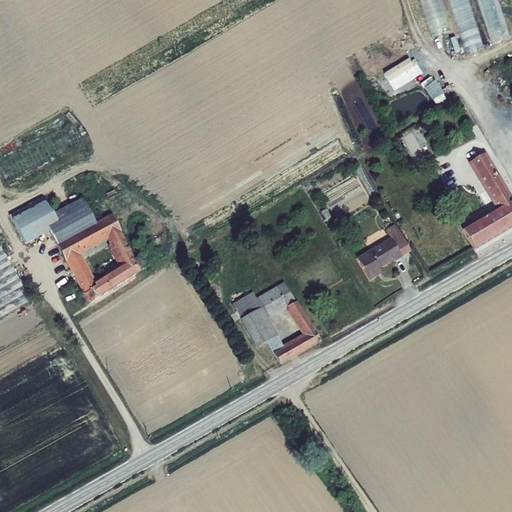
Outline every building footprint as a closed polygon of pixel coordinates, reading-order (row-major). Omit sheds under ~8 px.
[(440,0),(417,0),(429,38),(449,33),(440,0)] [(447,0),(465,55),(484,49),(468,0),(447,0)] [(498,0),(477,0),(490,44),(509,39),(498,0)] [(410,61),(384,72),(388,81),(414,70),(410,61)] [(432,101),(443,94),(432,78),(421,84),(432,101)] [(471,163),(498,209),(510,229),(511,227),(511,203),(484,155),(471,163)] [(52,216),(43,221),(49,231),(57,246),(96,225),(82,199),(52,216)] [(49,231),(43,221),(52,216),(45,202),(12,220),(25,245),(49,231)] [(474,251),(510,229),(498,209),(462,231),(474,251)] [(90,304),(146,268),(138,258),(133,261),(111,217),(96,225),(57,246),(70,268),(90,304)] [(387,232),(391,239),(356,259),(369,281),(381,274),(379,269),(393,261),(394,263),(410,254),(395,228),(387,232)] [(0,318),(31,301),(0,245),(0,318)] [(232,306),(258,350),(265,346),(264,344),(265,342),(280,365),(320,342),(284,284),(256,300),(252,294),(232,306)] [(46,329),(0,350),(0,375),(56,350),(46,329)]
